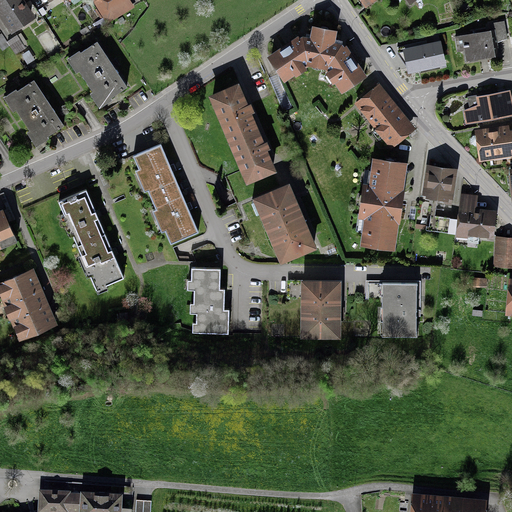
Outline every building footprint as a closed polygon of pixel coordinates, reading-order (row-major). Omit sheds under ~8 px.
[(18,0),(0,0),(0,27),(7,37),(32,20),(18,0)] [(93,0),(107,22),(135,5),(131,0),(93,0)] [(494,29),(455,36),(457,50),(464,49),(466,59),(499,53),(496,37),(507,35),(504,20),(492,22),(494,29)] [(340,30),(316,27),(315,36),(303,35),(270,56),(287,83),(313,67),(328,70),(346,94),(368,78),(339,38),(340,30)] [(17,36),(8,42),(16,54),(25,47),(17,36)] [(98,38),(67,59),(99,106),(129,86),(98,38)] [(427,40),(398,46),(401,61),(408,60),(410,70),(444,63),(440,44),(428,46),(427,40)] [(34,78),(3,97),(33,145),(64,125),(34,78)] [(379,83),(355,102),(391,148),(415,129),(379,83)] [(238,86),(214,96),(250,180),(274,169),(264,146),(248,109),(238,86)] [(478,104),(466,112),(467,123),(511,114),(511,89),(477,96),(478,104)] [(511,125),(476,130),(480,162),(511,157),(511,125)] [(161,143),(133,155),(172,243),(199,231),(188,205),(171,167),(161,143)] [(406,163),(374,158),(361,243),(392,248),(396,218),(392,217),(396,192),(401,193),(406,163)] [(458,169),(427,164),(422,196),(454,200),(458,169)] [(289,185),(257,199),(283,260),(315,246),(289,185)] [(125,278),(113,251),(97,213),(88,190),(60,201),(99,292),(109,288),(108,285),(125,278)] [(478,194),(460,192),(458,219),(456,234),(493,237),(495,212),(476,209),(478,194)] [(0,212),(0,248),(17,242),(4,211),(0,212)] [(458,219),(428,215),(426,229),(456,234),(458,219)] [(511,238),(493,237),(490,266),(511,268),(511,238)] [(222,268),(192,267),(189,330),(226,332),(227,310),(224,309),(225,289),(221,288),(222,268)] [(32,270),(4,281),(24,334),(53,323),(42,296),(32,270)] [(343,280),(303,278),(301,337),(341,338),(343,280)] [(419,283),(384,281),(381,334),(416,335),(419,283)] [(125,511),(126,492),(86,491),(85,494),(74,493),(74,491),(40,489),(39,511),(125,511)] [(482,511),(483,502),(415,496),(413,511),(482,511)] [(151,511),(152,501),(135,500),(134,511),(151,511)]
